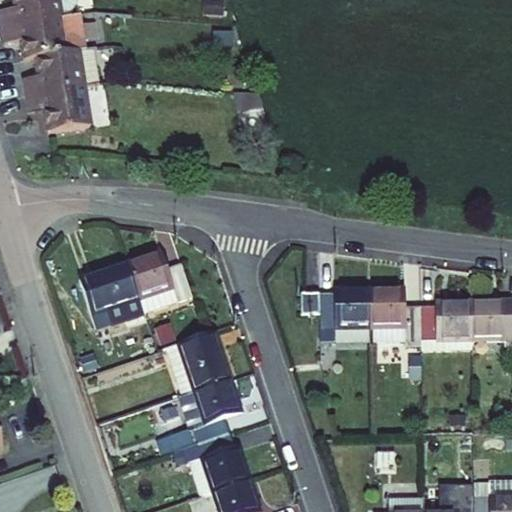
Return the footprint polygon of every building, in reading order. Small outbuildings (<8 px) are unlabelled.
[(9,0),(11,12),(0,14),(0,24),(3,49),(18,47),(21,65),(35,63),(39,82),(21,85),(25,112),(43,109),(47,138),(97,130),(84,55),(66,57),(56,0),(9,0)] [(237,121),(259,120),(258,92),(236,93),(237,121)] [(161,258),(81,282),(96,330),(191,299),(179,262),(164,266),(161,258)] [(339,298),(309,297),(310,338),(327,338),(328,346),(508,343),(508,355),(511,355),(511,305),(434,304),(434,311),(406,310),(406,293),(340,292),(339,298)] [(216,333),(166,351),(181,398),(178,399),(188,433),(156,445),(161,459),(173,455),(183,452),(187,464),(199,499),(211,495),(216,511),(266,511),(244,447),(237,449),(227,421),(244,415),(216,333)] [(179,418),(176,408),(160,414),(163,423),(179,418)] [(187,464),(183,452),(173,455),(177,467),(187,464)] [(425,500),(389,501),(388,511),(511,511),(511,482),(491,483),(475,486),(440,487),(439,511),(425,511),(425,500)]
